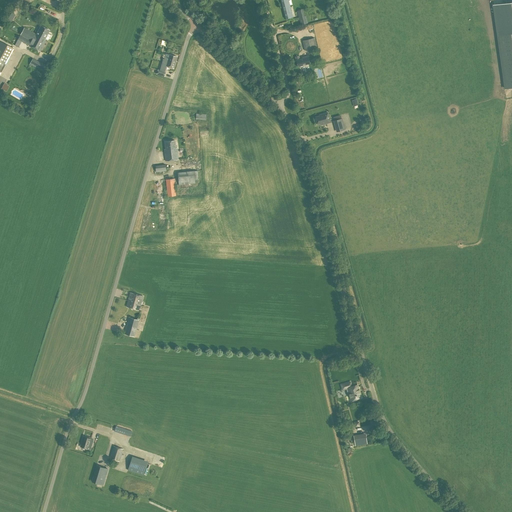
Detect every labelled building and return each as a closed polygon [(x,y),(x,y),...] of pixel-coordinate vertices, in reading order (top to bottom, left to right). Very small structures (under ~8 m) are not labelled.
[(289,0),(280,0),(286,20),(294,18),(289,0)] [(511,2),(493,5),(496,35),(504,89),(511,87),(511,2)] [(23,36),(20,41),(41,52),(47,40),(45,39),(50,30),(41,25),(36,34),(24,28),(21,35),(23,36)] [(305,51),(317,48),(314,38),(302,41),(305,51)] [(6,65),(14,48),(0,41),(0,75),(2,72),(0,71),(4,64),(6,65)] [(174,69),(177,57),(169,54),(168,60),(163,59),(160,70),(158,69),(156,74),(165,77),(167,67),(174,69)] [(310,64),(308,56),(302,58),(302,59),(299,60),(299,56),(295,57),(298,67),(310,64)] [(42,63),(39,69),(44,72),(48,66),(43,63),(42,63)] [(325,124),(330,123),(328,113),(319,115),(320,116),(315,118),(317,125),(325,123),(325,124)] [(342,119),(341,115),(333,117),(334,121),(337,132),(345,130),(342,119)] [(176,148),(175,141),(165,142),(166,149),(164,150),(165,161),(178,160),(177,148),(176,148)] [(179,185),(195,183),(195,180),(198,180),(197,171),(178,173),(179,185)] [(168,197),(176,196),(174,179),(166,180),(168,197)] [(128,301),(126,307),(139,310),(140,305),(141,305),(144,296),(130,293),(128,301)] [(134,337),(139,320),(129,317),(124,334),(134,337)] [(352,387),(351,382),(341,385),(343,390),(347,388),(351,401),(361,398),(357,385),(352,387)] [(153,455),(158,439),(116,426),(114,431),(130,436),(127,446),(153,455)] [(367,444),(366,434),(354,435),(354,437),(352,438),(353,442),(354,442),(355,446),(367,444)] [(88,449),(91,439),(83,437),(80,447),(88,449)] [(120,462),(123,449),(113,446),(109,459),(120,462)] [(130,459),(127,469),(144,473),(147,463),(130,459)] [(108,469),(98,466),(98,467),(96,474),(95,476),(94,477),(93,480),(94,483),(97,484),(98,483),(103,484),(102,485),(103,485),(108,469)] [(140,488),(140,475),(124,476),(125,489),(140,488)]
